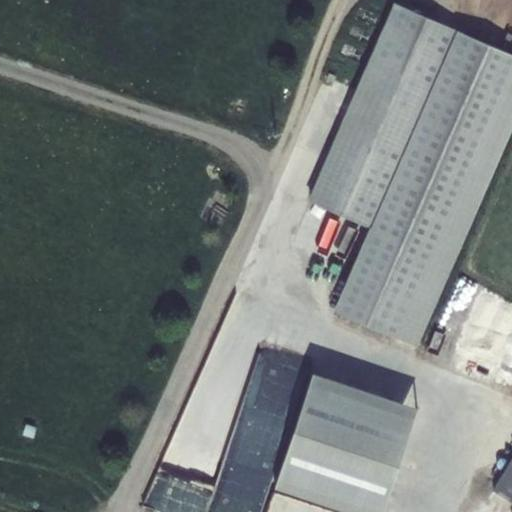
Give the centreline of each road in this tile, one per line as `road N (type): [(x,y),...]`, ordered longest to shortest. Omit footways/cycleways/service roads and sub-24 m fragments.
road 1 (track): [(341,0),(137,490),(137,511)]
road 2 (track): [(0,65),(275,158)]
